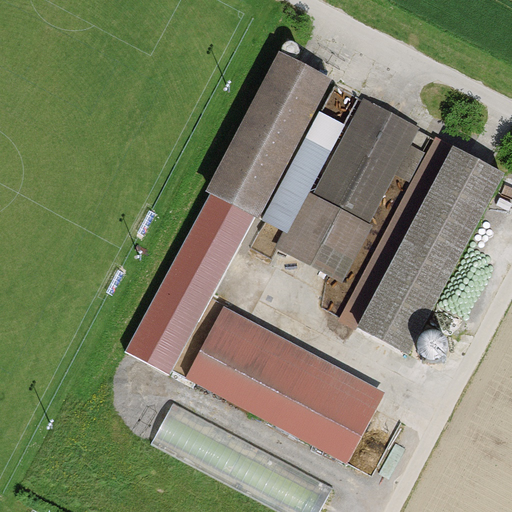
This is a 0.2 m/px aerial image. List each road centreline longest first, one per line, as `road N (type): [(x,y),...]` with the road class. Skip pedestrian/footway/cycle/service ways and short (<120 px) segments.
road 1 (track): [(391,511),(511,280)]
road 2 (residential): [(304,0),(511,110)]
